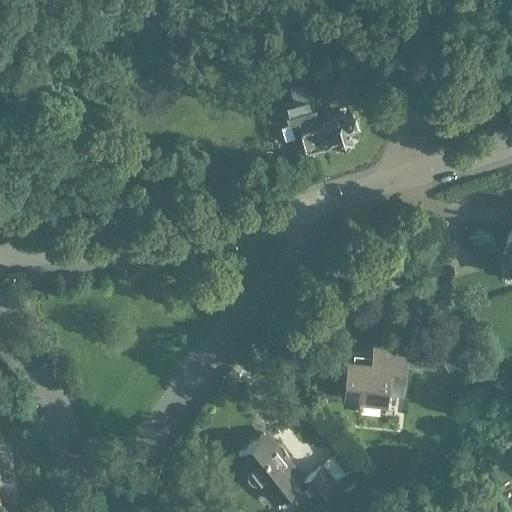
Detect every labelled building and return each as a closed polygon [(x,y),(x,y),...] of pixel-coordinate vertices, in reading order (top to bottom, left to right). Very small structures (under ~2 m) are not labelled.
[(305,0),(282,0),(288,21),(310,15),(305,0)] [(312,93),(311,93),(310,89),(304,91),(302,83),(282,88),(284,95),(281,96),(290,124),(300,120),(302,129),(300,133),(305,148),(308,150),(324,146),(335,143),(336,145),(353,141),(351,134),(356,133),(354,123),(356,122),(354,113),(346,115),(345,111),(328,115),(329,120),(319,123),(319,122),(320,122),(312,93)] [(405,366),(434,369),(437,341),(408,338),(409,331),(373,327),(370,355),(353,353),(352,357),(345,357),(341,398),(386,402),(387,393),(402,394),(405,366)] [(460,342),(438,354),(451,377),(473,364),(460,342)] [(261,480),(276,499),(294,485),(298,490),(304,485),(315,499),(335,483),(320,464),(301,479),(264,432),(239,453),(251,467),(249,469),(248,473),(248,476),(250,479),(253,481),(256,482),(258,481),(261,480)] [(357,479),(343,490),(358,510),(372,499),(357,479)]
